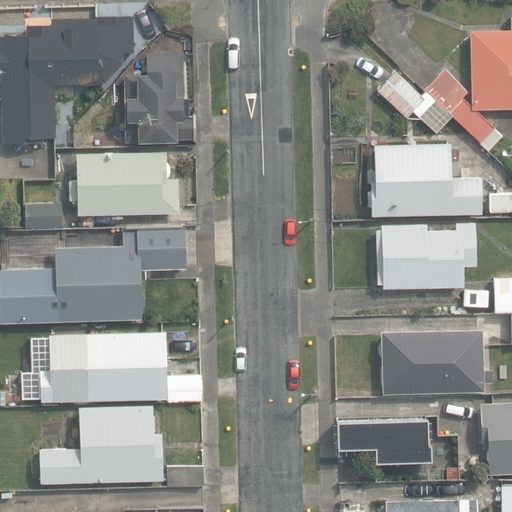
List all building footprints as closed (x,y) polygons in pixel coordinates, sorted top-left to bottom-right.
[(0,77),(1,78),(3,142),(45,142),(45,137),(57,137),(56,84),(105,83),(123,61),(123,53),(135,53),(134,15),(97,16),(97,17),(52,19),(52,24),(27,25),(28,35),(0,35),(0,77)] [(511,29),(472,30),(475,108),(511,106),(511,29)] [(126,142),(141,142),(141,140),(197,139),(196,115),(190,116),(190,97),(185,98),(184,50),(147,51),(147,73),(124,74),(126,142)] [(430,96),(414,113),(437,134),(452,117),(489,150),(501,136),(460,99),(469,90),(444,68),(424,90),(430,96)] [(378,89),(407,118),(425,99),(396,71),(378,89)] [(74,135),(74,147),(86,147),(85,134),(74,135)] [(372,187),(373,215),(446,214),(483,213),(482,176),(452,176),(452,143),(446,143),(375,144),(376,187),(372,187)] [(79,199),(79,213),(179,211),(179,177),(167,177),(167,151),(78,153),(78,179),(70,179),(70,200),(79,199)] [(493,212),(493,216),(511,215),(511,192),(490,193),(491,212),(493,212)] [(25,202),(26,228),(63,227),(62,201),(25,202)] [(383,284),(383,288),(446,287),(465,286),(464,264),(476,264),(475,222),(457,222),(457,229),(446,229),(428,229),(428,223),(382,224),(382,228),(376,228),(377,284),(383,284)] [(0,319),(0,322),(141,318),(140,279),(145,279),(145,269),(186,268),(185,226),(122,228),(123,245),(53,247),(54,267),(0,268),(0,319)] [(511,275),(494,276),(495,312),(511,311),(511,275)] [(384,356),(385,393),(446,391),(485,390),(484,381),(492,381),(492,369),(484,369),(483,328),(446,329),(383,331),(383,339),(381,341),(379,343),(378,345),(377,348),(378,351),(379,353),(381,355),(384,356)] [(167,330),(49,334),(51,380),(43,380),(44,402),(167,397),(167,399),(201,398),(200,371),(169,372),(167,330)] [(10,374),(10,397),(43,396),(42,374),(10,374)] [(487,448),(488,474),(511,472),(511,402),(479,404),(481,448),(487,448)] [(41,448),(42,483),(164,478),(163,431),(155,431),(154,403),(80,406),(81,446),(41,448)] [(461,409),(433,409),(433,431),(461,431),(461,409)] [(426,418),(337,421),(338,448),(374,447),(375,461),(432,459),(431,443),(427,444),(426,418)] [(168,464),(168,484),(205,483),(205,463),(168,464)] [(458,479),(458,466),(446,466),(446,479),(458,479)] [(511,511),(511,481),(504,482),(505,485),(502,485),(502,511),(477,511),(477,497),(446,498),(384,499),(384,511),(511,511)]
